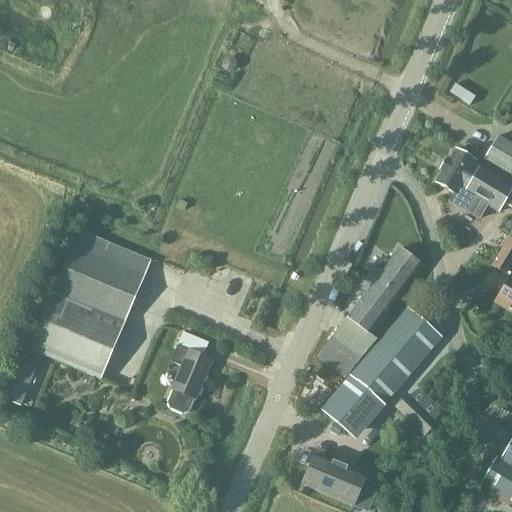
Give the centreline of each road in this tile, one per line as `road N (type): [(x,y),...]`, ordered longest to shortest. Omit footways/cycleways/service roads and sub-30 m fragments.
road 1 (tertiary): [(231,511),(379,159)]
road 2 (residential): [(463,360),(410,184),(379,159)]
road 3 (tertiary): [(379,159),(445,0)]
road 4 (unknown): [(463,360),(470,377),(471,511)]
